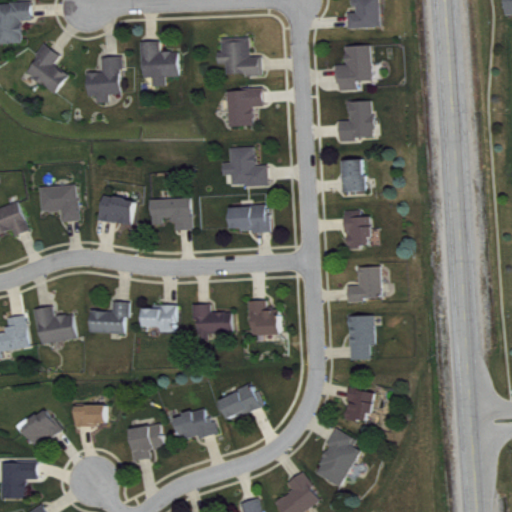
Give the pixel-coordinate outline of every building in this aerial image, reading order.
[(355,37),(387,36),(386,3),(359,4),(360,21),(355,21),(355,37)] [(4,52),(29,51),(29,29),(39,29),(39,11),(3,12),(4,52)] [(256,45),(228,46),(228,60),(224,61),(225,72),(233,72),(233,84),(269,83),(269,64),(257,65),(256,45)] [(187,85),(186,59),(168,60),(167,50),(149,50),(151,86),(159,86),(160,95),(173,94),(173,85),(187,85)] [(33,81),(63,102),(76,84),(62,73),(68,64),(53,53),(33,81)] [(379,91),(378,53),(353,54),(353,72),(344,73),(345,100),(367,99),(367,91),(379,91)] [(95,81),(96,105),(104,104),(104,112),(116,111),(116,103),(129,102),(128,65),(109,66),(110,81),(95,81)] [(236,135),(261,134),(260,115),(271,114),(270,97),(234,99),(236,135)] [(346,129),(347,148),(381,147),(380,109),(356,109),(356,129),(346,129)] [(237,156),(238,171),(231,171),(231,183),(239,183),(239,194),(275,193),(275,174),(263,174),(262,155),(237,156)] [(373,199),(372,168),(348,169),(349,200),(373,199)] [(69,230),(88,228),(84,192),(47,196),(50,221),(68,219),(69,230)] [(144,209),(112,203),(107,228),(139,234),(144,209)] [(159,233),(171,232),(170,226),(181,226),(182,239),(200,238),(199,206),(158,207),(159,233)] [(19,238),(22,245),(37,239),(25,209),(0,219),(0,234),(4,244),(19,238)] [(277,239),(276,214),(238,215),(239,240),(277,239)] [(353,257),(379,256),(378,224),(368,225),(368,219),(352,219),(353,257)] [(365,276),(366,293),(355,294),(356,309),(389,308),(388,275),(365,276)] [(273,309),(257,309),(258,343),(288,342),(287,316),(273,317),(273,309)] [(97,341),(132,342),(133,326),(137,326),(137,311),(120,310),(120,320),(98,319),(97,341)] [(151,335),(167,335),(167,340),(183,340),(184,313),(160,313),(160,317),(151,316),(151,335)] [(239,341),(239,320),(218,321),(217,313),(200,313),(200,328),(204,328),(205,349),(215,349),(215,342),(239,341)] [(42,317),(49,353),(85,347),(80,322),(62,325),(60,314),(42,317)] [(37,356),(32,323),(13,326),(15,337),(6,338),(5,336),(0,336),(0,368),(9,367),(8,360),(37,356)] [(358,368),(379,368),(378,353),(383,353),(382,324),(357,324),(358,368)] [(227,406),(235,428),(270,416),(262,393),(227,406)] [(383,401),(359,396),(352,426),(377,431),(383,401)] [(114,413),(83,412),(83,433),(114,434),(114,413)] [(69,439),(54,416),(27,433),(42,457),(69,439)] [(226,442),(221,425),(214,427),(212,417),(182,425),(189,449),(205,444),(206,448),(226,442)] [(172,456),(169,433),(137,437),(141,470),(158,468),(157,458),(172,456)] [(365,448),(344,438),(323,483),(350,495),(368,458),(362,455),(365,448)] [(45,470),(9,470),(9,507),(34,506),(33,488),(45,488),(45,470)] [(283,510),(284,511),(324,511),(330,508),(311,480),(295,491),(300,498),(283,510)]
